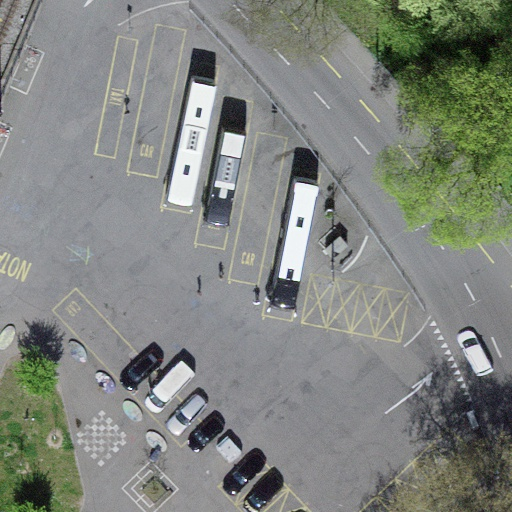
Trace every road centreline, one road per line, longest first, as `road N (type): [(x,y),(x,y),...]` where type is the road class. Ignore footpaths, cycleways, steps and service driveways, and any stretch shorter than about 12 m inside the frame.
road 1 (primary): [(511,357),(415,211),(231,0)]
road 2 (unknown): [(139,511),(221,434),(298,400)]
